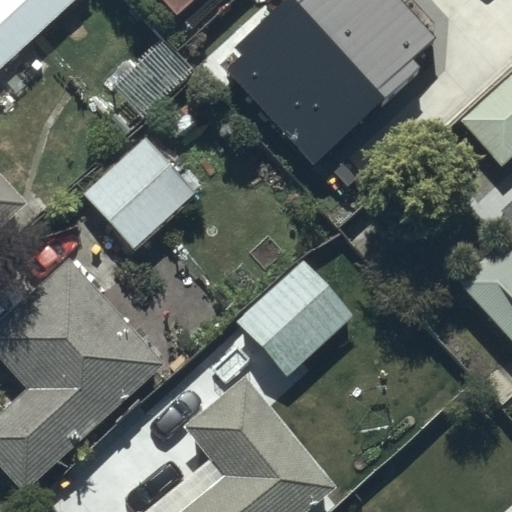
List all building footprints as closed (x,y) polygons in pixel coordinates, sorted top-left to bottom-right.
[(0,0),(0,91),(8,84),(0,75),(0,63),(72,0),(0,0)] [(168,0),(179,11),(190,0),(168,0)] [(500,162),(502,161),(511,152),(511,68),(461,115),(459,117),(500,162)] [(206,184),(155,126),(84,189),(135,247),(206,184)] [(0,219),(26,194),(0,166),(0,219)] [(511,227),(458,280),(511,334),(511,227)] [(161,357),(64,252),(0,311),(0,351),(30,383),(0,410),(0,462),(22,486),(161,357)] [(354,309),(302,254),(236,316),(287,371),(354,309)] [(164,511),(300,511),(339,482),(248,368),(184,420),(207,449),(175,474),(189,492),(164,511)]
